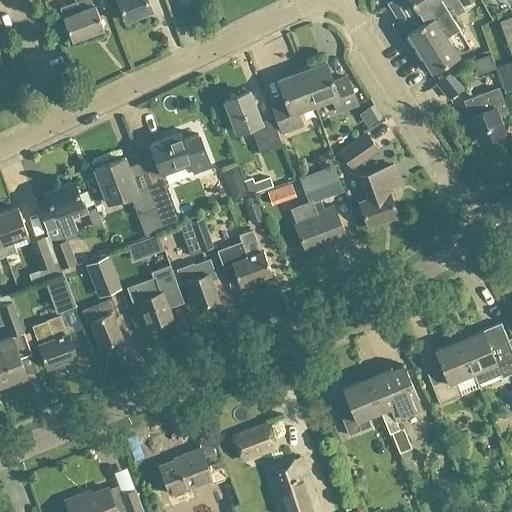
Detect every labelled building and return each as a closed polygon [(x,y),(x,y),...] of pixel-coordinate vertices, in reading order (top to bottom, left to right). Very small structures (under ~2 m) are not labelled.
[(73,0),(75,3),(58,10),(71,42),(102,30),(93,6),(91,7),(88,0),(73,0)] [(108,0),(109,2),(114,0),(115,0),(124,22),(150,12),(145,0),(108,0)] [(181,0),(180,6),(190,10),(194,0),(181,0)] [(428,71),(430,73),(469,49),(453,24),(481,6),(477,0),(395,0),(386,5),(397,24),(392,27),(423,75),(428,71)] [(511,18),(498,23),(511,62),(511,18)] [(489,55),(471,62),(476,76),(494,70),(489,55)] [(464,64),(462,60),(449,67),(452,71),(464,64)] [(300,73),(313,106),(330,100),(335,114),(356,106),(346,78),(332,84),(325,64),(300,73)] [(313,106),(300,73),(277,82),(284,102),(270,107),(281,134),(301,126),(296,112),(313,106)] [(463,88),(451,73),(436,85),(448,100),(463,88)] [(497,89),(474,98),(462,103),(478,144),(502,135),(496,119),(507,115),(497,89)] [(247,93),(223,102),(235,133),(249,128),(254,142),(264,138),(270,152),(282,148),(270,119),(259,123),(247,93)] [(364,111),(372,124),(381,119),(372,105),(364,111)] [(153,158),(138,164),(150,197),(154,208),(158,219),(173,214),(169,204),(170,203),(165,191),(166,191),(160,174),(189,164),(192,173),(209,167),(196,135),(181,141),(179,134),(148,145),(153,158)] [(339,154),(333,158),(338,166),(343,160),(350,170),(376,152),(365,136),(339,154)] [(328,152),(315,157),(320,169),(332,165),(328,152)] [(138,164),(127,169),(123,159),(93,170),(106,204),(121,198),(123,205),(130,202),(135,215),(145,212),(153,233),(163,230),(158,219),(138,164)] [(307,202),(289,210),(296,225),(294,226),(304,252),(317,247),(326,244),(327,247),(344,240),(332,208),(322,211),(319,202),(342,193),(332,167),(297,180),(307,202)] [(371,198),(358,203),(366,227),(395,216),(387,193),(385,194),(382,186),(394,182),(389,168),(364,177),(371,198)] [(251,179),(242,183),(247,197),(272,188),(268,179),(253,184),(251,179)] [(54,216),(57,223),(42,228),(46,238),(56,265),(59,271),(62,269),(75,264),(66,242),(77,238),(74,229),(71,220),(86,214),(85,209),(93,206),(87,192),(77,196),(72,183),(43,194),(52,217),(54,216)] [(351,198),(338,201),(345,223),(358,219),(351,198)] [(256,203),(244,207),(250,225),(262,221),(256,203)] [(16,208),(0,213),(0,246),(4,257),(15,254),(10,242),(26,236),(16,208)] [(213,250),(202,219),(188,224),(193,239),(183,243),(189,259),(213,250)] [(238,237),(240,244),(216,253),(222,268),(230,265),(239,287),(271,275),(262,252),(259,253),(251,232),(238,237)] [(46,238),(43,239),(27,244),(38,272),(53,267),(56,265),(46,238)] [(165,240),(137,246),(141,261),(168,255),(165,240)] [(102,296),(119,289),(106,257),(89,264),(102,296)] [(208,261),(192,267),(191,265),(176,272),(181,286),(186,284),(195,309),(217,300),(208,279),(214,277),(208,261)] [(152,279),(125,289),(131,305),(136,303),(147,329),(151,327),(153,331),(168,325),(167,321),(171,319),(167,309),(182,303),(169,265),(150,272),(152,279)] [(0,386),(25,377),(18,359),(29,355),(11,304),(10,304),(7,296),(0,298),(0,313),(9,338),(0,341),(0,386)] [(92,307),(81,312),(86,325),(90,323),(99,348),(120,340),(112,319),(116,317),(109,301),(92,308),(92,307)] [(58,317),(30,328),(37,345),(36,346),(45,369),(76,358),(67,335),(65,336),(58,317)] [(481,331),(457,341),(471,375),(472,375),(477,386),(499,377),(500,379),(511,374),(511,355),(506,340),(499,324),(481,331)] [(436,356),(421,363),(439,406),(460,397),(478,390),(477,386),(472,375),(471,375),(457,341),(434,351),(435,353),(436,356)] [(389,369),(365,379),(388,435),(389,435),(397,454),(410,449),(402,429),(397,431),(393,422),(420,411),(401,366),(389,371),(389,369)] [(388,435),(365,379),(341,389),(348,405),(336,410),(347,437),(370,428),(366,419),(378,413),(388,436),(388,435)] [(445,419),(442,443),(458,445),(460,420),(445,419)] [(232,439),(240,462),(274,449),(265,426),(232,439)] [(193,501),(188,488),(210,480),(212,486),(226,480),(217,456),(204,462),(199,450),(182,457),(182,458),(159,468),(170,497),(166,499),(170,510),(193,501)] [(318,511),(300,459),(264,471),(277,511),(318,511)] [(117,487),(106,491),(106,489),(81,499),(80,495),(63,502),(67,511),(140,511),(133,492),(121,496),(117,487)] [(34,511),(62,511),(53,496),(32,508),(34,511)]
